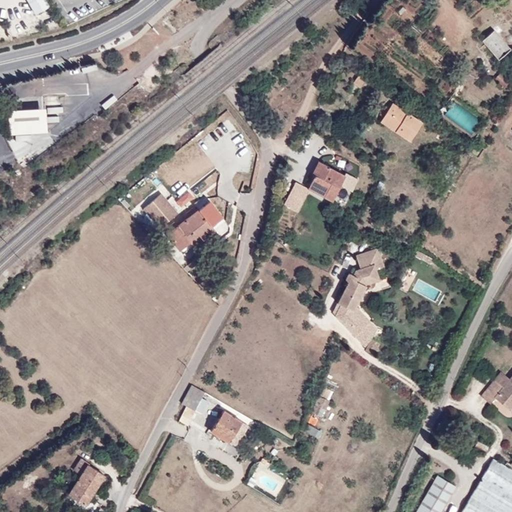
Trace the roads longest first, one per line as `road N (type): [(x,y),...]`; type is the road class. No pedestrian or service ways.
road 1 (residential): [(165,417),(241,268),(262,180),(267,148),(200,58),(199,28),(234,0)]
road 2 (track): [(267,148),(370,0)]
road 3 (secondary): [(0,67),(89,45),(163,0)]
road 4 (tertiary): [(511,254),(438,408)]
road 5 (secondary): [(147,0),(86,35),(0,57)]
road 6 (residential): [(438,408),(411,382),(352,349),(329,319)]
